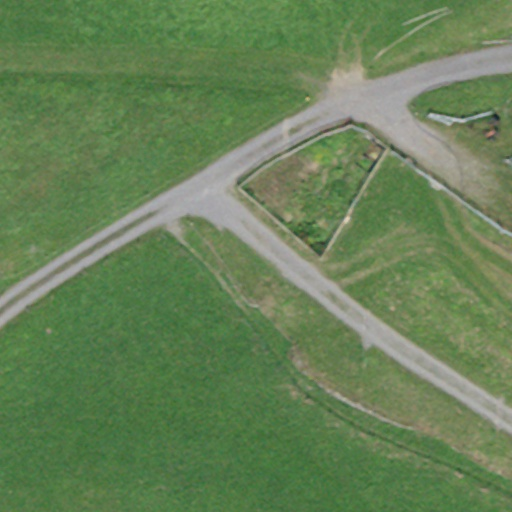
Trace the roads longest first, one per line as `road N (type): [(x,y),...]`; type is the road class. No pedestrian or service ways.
road 1 (track): [(196,185),(390,351),(511,427)]
road 2 (track): [(511,55),(393,96),(342,101),(169,201)]
road 3 (track): [(0,71),(280,75),(342,101)]
road 4 (track): [(169,201),(17,293)]
road 5 (track): [(393,96),(406,126),(504,196)]
